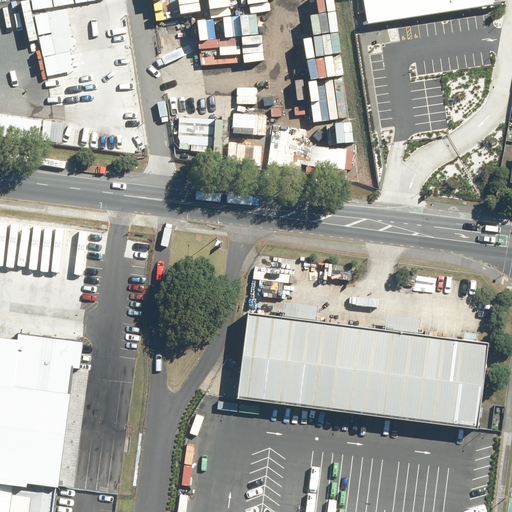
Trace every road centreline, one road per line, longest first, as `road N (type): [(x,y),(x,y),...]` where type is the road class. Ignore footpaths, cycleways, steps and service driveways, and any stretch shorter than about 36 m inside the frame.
road 1 (tertiary): [(511,245),(0,177)]
road 2 (unknown): [(111,117),(101,19),(139,4)]
